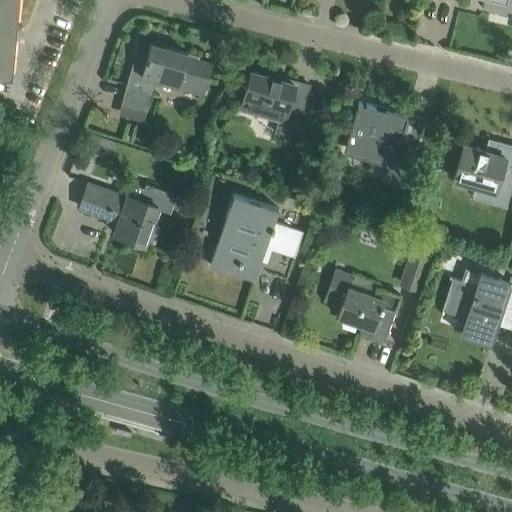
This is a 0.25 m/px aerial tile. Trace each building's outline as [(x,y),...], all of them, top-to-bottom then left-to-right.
[(10,73),(16,0),(0,0),(0,65),(10,67),(9,73),(10,73)] [(127,83),(121,102),(147,109),(155,78),(178,85),(177,87),(202,94),(212,62),(187,55),(187,52),(151,42),(148,53),(141,51),(137,66),(132,65),(127,83)] [(251,71),(240,108),(278,120),(275,131),(294,137),(306,97),(292,93),(295,83),(251,71)] [(357,109),(346,145),(394,159),(388,178),(407,183),(415,157),(411,156),(422,117),(406,113),(360,99),(357,109)] [(457,140),(445,136),(441,148),(453,152),(457,140)] [(464,143),(454,177),(479,185),(476,194),(505,203),(511,180),(511,145),(499,142),(495,153),(464,143)] [(88,181),(80,206),(119,219),(115,232),(145,243),(146,239),(155,241),(160,227),(158,223),(152,221),(158,205),(170,210),(175,193),(147,183),(145,188),(132,183),(128,193),(128,195),(88,181)] [(234,192),(210,263),(255,278),(266,245),(295,255),(303,229),(293,226),(274,219),(278,207),(234,192)] [(417,289),(431,249),(413,243),(405,267),(410,269),(405,285),(417,289)] [(335,268),(324,300),(341,306),(337,315),(362,324),(360,330),(370,334),(368,338),(384,343),(401,295),(377,286),(374,294),(351,286),(355,275),(335,268)] [(491,343),(498,322),(501,313),(511,316),(511,281),(484,272),(479,286),(454,277),(444,306),(466,313),(460,333),(491,343)]
